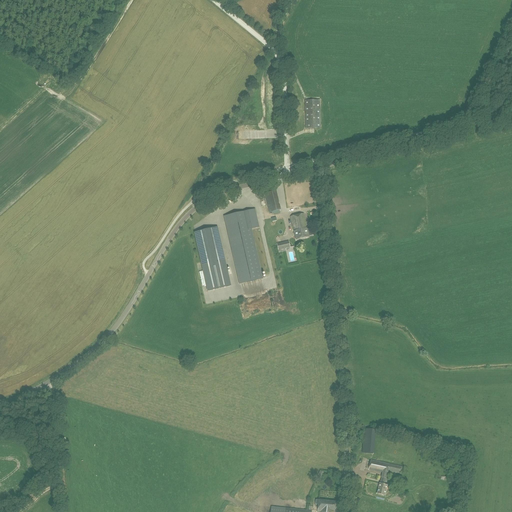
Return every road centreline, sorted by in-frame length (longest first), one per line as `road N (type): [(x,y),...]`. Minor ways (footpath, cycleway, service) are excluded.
road 1 (unclassified): [(338,511),(339,365),(323,165)]
road 2 (tertiary): [(54,378),(118,322),(185,216),(216,194),(287,174)]
road 3 (tertiary): [(287,174),(281,58),(219,0)]
road 4 (tertiary): [(323,165),(511,116)]
road 5 (unclassified): [(63,511),(54,378)]
